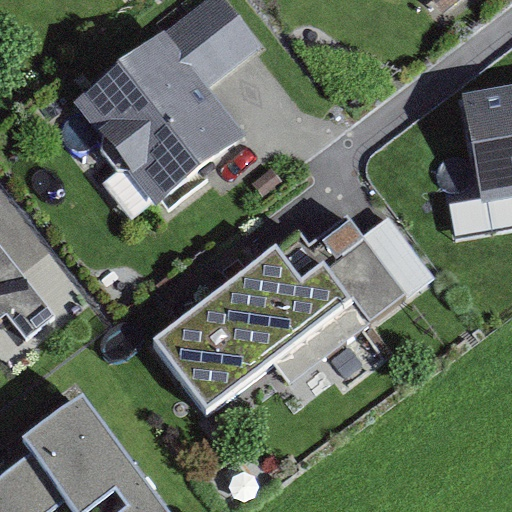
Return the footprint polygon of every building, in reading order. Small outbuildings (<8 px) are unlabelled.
[(235,0),(221,0),(77,108),(153,210),(247,140),(212,94),(273,49),(235,0)] [(426,0),(444,23),(473,0),(426,0)] [(511,89),(460,96),(473,202),(511,197),(511,89)] [(319,252),(308,237),(150,348),(202,421),(269,373),(283,392),(410,303),(355,227),(319,252)] [(0,327),(2,326),(21,350),(57,321),(0,251),(0,327)] [(168,511),(89,401),(0,464),(0,511),(168,511)]
